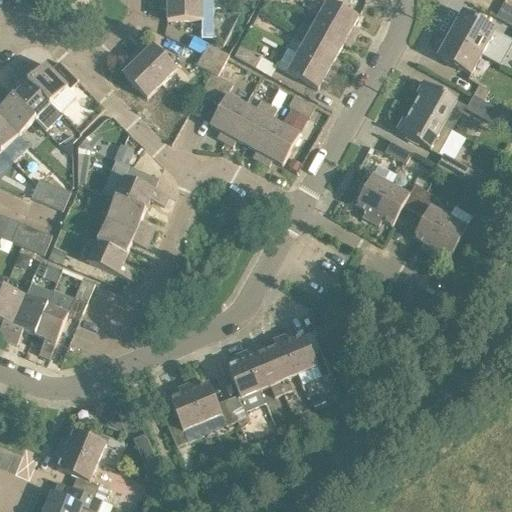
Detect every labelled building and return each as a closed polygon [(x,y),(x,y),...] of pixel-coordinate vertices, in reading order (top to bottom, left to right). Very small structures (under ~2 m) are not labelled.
[(203,24),(202,2),(160,3),(160,12),(167,12),(167,24),(203,24)] [(317,21),(354,42),(359,34),(353,31),(359,20),(327,3),(317,21)] [(511,44),(511,43),(496,34),(463,16),(449,41),(482,60),(498,69),(511,44)] [(350,50),(354,42),(317,21),(312,31),(302,26),(297,34),(339,57),(344,47),(350,50)] [(297,34),(292,43),(292,42),(286,51),(334,78),(339,69),(333,66),(339,57),(297,34)] [(471,79),(482,60),(449,41),(439,61),(471,79)] [(132,57),(162,87),(177,72),(153,47),(144,56),(139,51),(132,57)] [(223,70),(229,59),(208,47),(202,58),(223,70)] [(261,60),(240,49),(234,59),(255,71),(261,60)] [(334,78),(286,51),(276,70),(318,93),(324,83),(330,86),(334,78)] [(162,87),(132,57),(125,64),(130,69),(122,77),(146,102),(162,87)] [(196,69),(211,77),(217,80),(223,70),(202,58),(196,69)] [(52,106),(67,91),(69,93),(78,84),(58,65),(50,73),(44,67),(35,76),(25,64),(17,72),(52,106)] [(62,116),(52,106),(17,72),(9,80),(20,91),(12,99),(35,122),(46,132),(62,116)] [(222,83),(217,80),(211,77),(200,97),(210,103),(222,83)] [(225,145),(245,108),(227,97),(232,88),(222,83),(210,103),(220,108),(209,128),(220,134),(216,140),(225,145)] [(451,133),(465,109),(423,86),(417,98),(420,100),(414,111),(451,133)] [(473,100),(484,106),(490,95),(479,89),(473,100)] [(309,120),(315,111),(315,109),(294,98),(288,109),(309,120)] [(0,118),(19,138),(35,122),(12,99),(3,108),(0,104),(0,118)] [(484,106),(473,100),(466,113),(496,130),(503,117),(484,106)] [(245,108),(225,145),(233,149),(237,143),(246,148),(269,107),(260,103),(254,113),(245,108)] [(269,107),(246,148),(256,154),(252,160),(261,165),(281,128),(271,123),(277,112),(269,107)] [(451,133),(414,111),(407,124),(403,122),(396,135),(438,159),(452,134),(451,133)] [(0,151),(3,154),(19,138),(0,118),(0,151)] [(300,137),(281,128),(261,165),(269,169),(272,163),(283,169),(300,137)] [(390,145),(384,156),(405,168),(411,157),(390,145)] [(117,165),(127,169),(134,153),(121,147),(114,163),(117,165)] [(464,186),(472,173),(444,157),(436,171),(464,186)] [(301,166),(291,161),(287,169),(297,174),(301,166)] [(117,165),(111,179),(103,197),(146,214),(150,204),(164,209),(168,198),(154,192),(158,182),(127,169),(117,165)] [(362,220),(371,225),(391,189),(372,179),(356,209),(366,214),(362,220)] [(41,206),(50,185),(39,181),(31,201),(41,206)] [(52,210),(60,190),(50,185),(41,206),(52,210)] [(414,215),(426,195),(415,189),(410,199),(391,189),(371,225),(379,229),(382,224),(393,229),(404,210),(414,215)] [(60,190),(52,210),(62,215),(71,195),(60,190)] [(426,195),(414,215),(425,221),(414,241),(424,246),(420,253),(429,257),(449,220),(430,210),(436,200),(426,195)] [(103,197),(114,202),(105,223),(151,241),(155,231),(141,226),(146,214),(103,197)] [(473,221),(483,226),(493,210),(483,204),(473,221)] [(472,248),(483,226),(473,221),(468,230),(449,220),(429,257),(437,262),(440,256),(451,262),(461,242),(472,248)] [(11,245),(19,226),(8,222),(0,241),(11,245)] [(96,244),(128,257),(133,246),(146,252),(151,241),(105,223),(96,244)] [(22,250),(30,231),(19,226),(11,245),(22,250)] [(33,254),(41,235),(30,231),(22,250),(33,254)] [(33,254),(44,258),(52,240),(41,235),(33,254)] [(12,246),(0,241),(0,252),(8,256),(12,246)] [(128,257),(96,244),(87,266),(133,285),(137,274),(123,268),(128,257)] [(53,250),(48,262),(61,267),(66,255),(53,250)] [(30,261),(18,256),(14,268),(26,273),(30,261)] [(48,268),(42,281),(57,287),(62,273),(48,268)] [(83,316),(95,286),(82,281),(70,311),(83,316)] [(25,300),(4,291),(0,299),(0,324),(2,325),(0,330),(0,341),(7,344),(25,300)] [(34,338),(46,308),(49,301),(46,295),(36,291),(28,292),(25,300),(7,344),(17,348),(23,334),(34,338)] [(68,318),(46,308),(34,338),(45,343),(39,357),(50,362),(68,318)] [(302,390),(303,389),(322,381),(321,380),(332,375),(323,353),(312,358),(304,337),(293,342),(290,335),(281,339),(297,378),(302,390)] [(275,349),(265,353),(283,396),(291,392),(287,382),(297,378),(281,339),(272,342),(275,349)] [(252,351),(244,354),(260,393),(270,389),(274,400),(283,396),(265,353),(255,357),(252,351)] [(228,402),(237,425),(247,420),(240,402),(260,393),(244,354),(234,358),(237,365),(226,369),(238,398),(228,402)] [(186,387),(203,426),(222,419),(226,429),(237,425),(228,402),(217,407),(208,385),(197,390),(195,384),(186,387)] [(166,428),(175,450),(186,445),(183,434),(203,426),(186,387),(176,391),(179,398),(169,402),(177,423),(166,428)] [(316,406),(319,413),(328,409),(325,402),(316,406)] [(116,403),(96,407),(101,431),(121,427),(116,403)] [(58,450),(97,467),(106,446),(73,432),(68,443),(62,441),(58,450)] [(134,443),(143,465),(146,475),(143,484),(151,487),(158,471),(154,460),(155,460),(145,438),(134,443)] [(72,492),(102,504),(107,493),(90,486),(97,467),(58,450),(55,458),(61,461),(57,472),(77,481),(72,492)] [(99,511),(102,504),(72,492),(67,490),(62,501),(51,496),(44,511),(99,511)]
